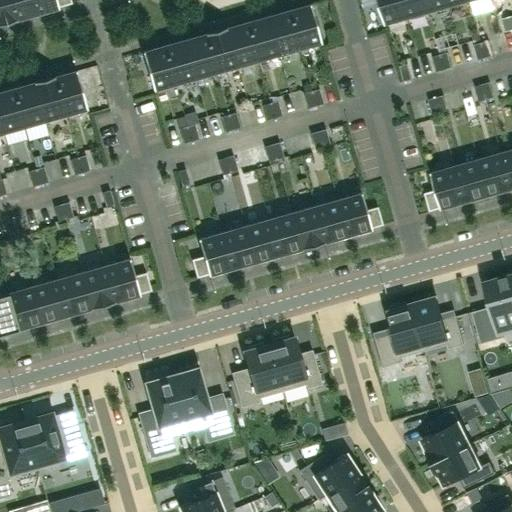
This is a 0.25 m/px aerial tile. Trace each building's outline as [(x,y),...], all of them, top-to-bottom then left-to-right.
[(0,0),(0,24),(16,20),(10,0),(0,0)] [(37,14),(32,0),(10,0),(16,20),(37,14)] [(70,0),(32,0),(37,14),(59,8),(58,7),(71,3),(70,0)] [(407,18),(401,0),(378,0),(386,24),(407,18)] [(428,12),(424,0),(401,0),(407,18),(428,12)] [(449,6),(446,0),(424,0),(428,12),(449,6)] [(321,43),(310,4),(288,10),(299,49),(321,43)] [(299,49),(288,10),(268,16),(279,55),(299,49)] [(279,55),(268,16),(247,22),(258,61),(279,55)] [(258,61),(247,22),(226,28),(237,66),(258,61)] [(237,66),(226,28),(205,33),(216,72),(237,66)] [(216,72),(205,33),(184,39),(195,78),(216,72)] [(195,78),(184,39),(164,45),(175,84),(195,78)] [(493,56),(489,40),(481,42),(486,58),(493,56)] [(486,58),(481,42),(474,45),(478,60),(486,58)] [(175,84),(164,45),(142,51),(153,90),(175,84)] [(452,67),(447,52),(440,54),(444,70),(452,67)] [(444,70),(440,54),(432,56),(436,72),(444,70)] [(399,66),(404,81),(412,79),(407,63),(399,66)] [(87,109),(76,70),(54,76),(65,115),(87,109)] [(65,115),(54,76),(33,82),(44,121),(65,115)] [(44,121),(33,82),(13,88),(24,127),(44,121)] [(494,97),(490,82),(482,84),(486,99),(494,97)] [(486,99),(482,84),(474,86),(479,101),(486,99)] [(24,127),(13,88),(0,91),(0,122),(3,133),(24,127)] [(323,104),(319,88),(311,91),(315,106),(323,104)] [(315,106),(311,91),(303,93),(308,108),(315,106)] [(448,110),(443,95),(436,97),(440,112),(448,110)] [(440,112),(436,97),(428,99),(432,114),(440,112)] [(282,116),(277,100),(270,102),(274,118),(282,116)] [(274,118),(270,102),(262,105),(266,120),(274,118)] [(240,127),(236,112),(228,114),(232,130),(240,127)] [(232,130),(228,114),(220,116),(225,132),(232,130)] [(202,141),(221,136),(216,119),(197,124),(202,141)] [(199,139),(194,124),(187,126),(191,141),(199,139)] [(191,141),(187,126),(179,128),(183,144),(191,141)] [(330,144),(325,128),(317,130),(322,146),(330,144)] [(322,146),(317,130),(310,133),(314,148),(322,146)] [(283,157),(279,141),(271,144),(276,159),(283,157)] [(276,159),(271,144),(264,146),(268,161),(276,159)] [(511,188),(511,149),(501,152),(511,189),(511,188)] [(511,189),(501,152),(478,159),(489,195),(511,189)] [(43,167),(40,155),(32,157),(36,169),(43,167)] [(89,170),(85,155),(77,157),(82,172),(89,170)] [(237,170),(233,155),(225,157),(230,172),(237,170)] [(82,172),(77,157),(70,159),(74,175),(82,172)] [(230,172),(225,157),(218,159),(222,174),(230,172)] [(489,195),(478,159),(455,165),(465,202),(489,195)] [(465,202),(455,165),(431,172),(436,189),(425,193),(430,211),(441,207),(442,209),(465,202)] [(48,182),(43,167),(36,169),(40,184),(48,182)] [(189,184),(185,168),(177,170),(181,186),(189,184)] [(40,184),(36,169),(28,171),(32,186),(40,184)] [(114,205),(109,189),(102,192),(106,207),(114,205)] [(382,224),(377,206),(366,209),(361,192),(337,199),(347,236),(371,229),(371,227),(382,224)] [(347,236),(337,199),(314,206),(324,242),(347,236)] [(73,216),(69,201),(61,203),(65,219),(73,216)] [(65,219),(61,203),(53,205),(58,221),(65,219)] [(324,242),(314,206),(291,212),(301,249),(324,242)] [(301,249),(291,212),(268,219),(278,255),(301,249)] [(24,230),(20,215),(12,217),(17,232),(24,230)] [(17,232),(12,217),(5,219),(9,235),(17,232)] [(278,255),(268,219),(245,225),(255,262),(278,255)] [(255,262),(245,225),(221,232),(232,268),(255,262)] [(232,268),(221,232),(198,239),(202,256),(191,259),(196,277),(208,274),(208,275),(232,268)] [(129,258),(104,265),(115,302),(140,295),(139,293),(151,290),(146,272),(134,275),(129,258)] [(115,302),(104,265),(80,272),(91,309),(115,302)] [(91,309),(80,272),(56,279),(66,315),(91,309)] [(511,327),(511,278),(511,275),(509,276),(509,274),(500,277),(500,278),(486,282),(493,306),(472,312),(481,343),(503,337),(502,331),(511,327)] [(66,315),(56,279),(32,286),(42,322),(66,315)] [(42,322),(32,286),(7,293),(18,329),(42,322)] [(0,334),(18,329),(7,293),(0,294),(0,334)] [(411,304),(424,351),(448,344),(449,348),(464,343),(455,313),(442,317),(436,297),(411,304)] [(424,351),(411,304),(407,305),(406,301),(389,306),(390,310),(386,311),(392,332),(373,337),(381,367),(402,361),(401,357),(424,351)] [(299,353),(294,337),(290,338),(289,334),(272,339),(273,343),(269,344),(282,391),(306,384),(307,388),(322,384),(313,354),(300,358),(299,353)] [(269,344),(265,345),(263,341),(247,346),(248,350),(243,351),(248,368),(249,372),(232,377),(241,407),(260,401),(259,397),(282,391),(269,344)] [(198,367),(171,374),(187,432),(203,427),(229,420),(222,393),(206,398),(198,367)] [(187,432),(171,374),(144,382),(153,412),(139,416),(146,444),(171,437),(187,432)] [(497,376),(488,378),(491,391),(500,389),(497,376)] [(486,385),(473,388),(475,396),(488,392),(486,385)] [(511,393),(509,388),(492,394),(500,408),(511,401),(511,393)] [(495,403),(485,409),(488,415),(498,409),(495,403)] [(38,469),(86,455),(77,423),(56,429),(50,409),(37,413),(38,416),(24,420),(38,469)] [(433,462),(470,444),(453,410),(431,422),(436,432),(422,440),(433,462)] [(38,469),(24,420),(10,424),(9,420),(0,423),(0,438),(2,446),(0,446),(0,497),(11,494),(6,478),(38,469)] [(344,423),(335,425),(338,436),(347,434),(344,423)] [(481,466),(470,444),(433,462),(444,484),(459,477),(464,488),(495,472),(490,461),(481,466)] [(325,493),(358,472),(345,453),(330,463),(324,453),(298,470),(318,499),(326,494),(325,493)] [(337,511),(369,491),(358,472),(325,493),(326,494),(336,511),(337,511)] [(191,501),(179,506),(181,511),(222,511),(223,511),(210,481),(187,490),(191,501)] [(104,504),(100,488),(87,492),(91,508),(104,504)] [(264,496),(270,507),(278,502),(271,491),(264,496)] [(377,511),(381,510),(369,491),(337,511),(336,511),(334,511),(377,511)] [(486,505),(489,511),(511,511),(511,501),(508,493),(486,505)] [(46,499),(33,503),(35,511),(50,511),(47,503),(46,499)] [(63,511),(60,499),(47,503),(50,511),(63,511)]
